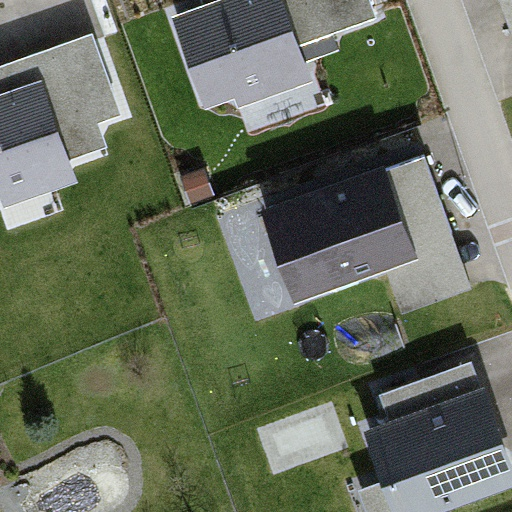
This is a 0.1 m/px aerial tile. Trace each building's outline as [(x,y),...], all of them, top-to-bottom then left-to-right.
[(198,0),(201,7),(170,18),(204,110),(235,99),(238,108),(310,82),(297,47),(376,18),(369,0),(198,0)] [(511,0),(496,0),(510,37),(511,36),(511,0)] [(90,34),(0,66),(0,199),(4,208),(75,182),(68,161),(105,147),(97,124),(120,116),(90,34)] [(384,167),(259,212),(292,305),(417,260),(384,167)] [(386,423),(361,432),(380,483),(358,491),(365,511),(440,511),(511,486),(511,465),(483,387),(480,389),(470,362),(377,396),(386,423)]
